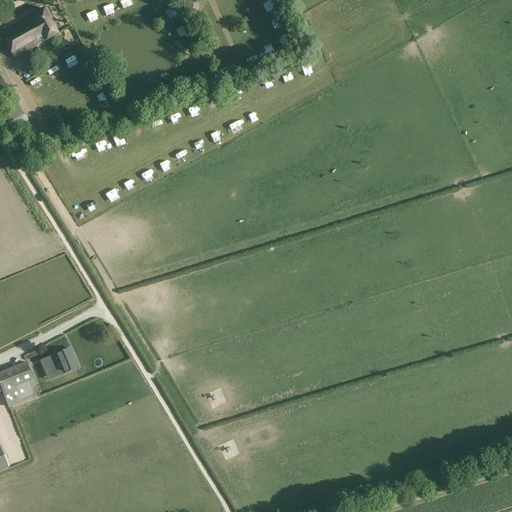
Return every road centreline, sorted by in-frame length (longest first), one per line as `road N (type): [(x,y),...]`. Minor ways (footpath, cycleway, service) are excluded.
road 1 (track): [(0,133),(228,511)]
road 2 (unclassified): [(369,511),(511,469)]
